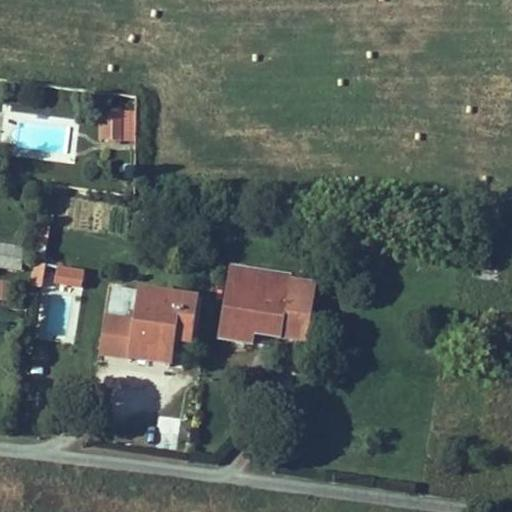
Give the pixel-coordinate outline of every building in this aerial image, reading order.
[(131,141),(130,111),(115,112),(116,142),(131,141)] [(116,142),(115,112),(100,112),(100,142),(116,142)] [(13,252),(0,249),(0,268),(10,270),(13,252)] [(43,287),(45,264),(33,264),(32,286),(43,287)] [(82,288),(84,267),(57,266),(55,286),(82,288)] [(296,344),(303,308),(276,302),(280,274),(224,266),(213,337),(244,341),(245,334),(265,339),(296,344)] [(276,302),(303,308),(307,278),(280,274),(276,302)] [(122,365),(155,371),(160,336),(180,340),(186,299),(132,289),(122,365)]
